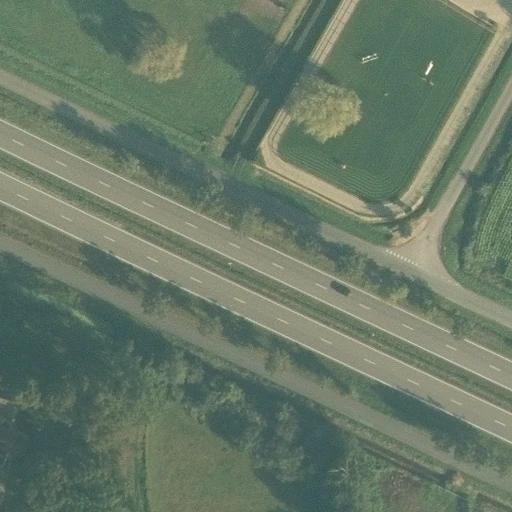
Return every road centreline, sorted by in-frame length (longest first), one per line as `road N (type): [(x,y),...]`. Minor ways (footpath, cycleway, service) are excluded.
road 1 (primary): [(0,189),(511,432)]
road 2 (primary): [(511,375),(0,133)]
road 3 (unclassified): [(511,489),(0,250)]
road 4 (unclassified): [(409,275),(0,73)]
road 5 (unclassified): [(409,275),(511,95)]
